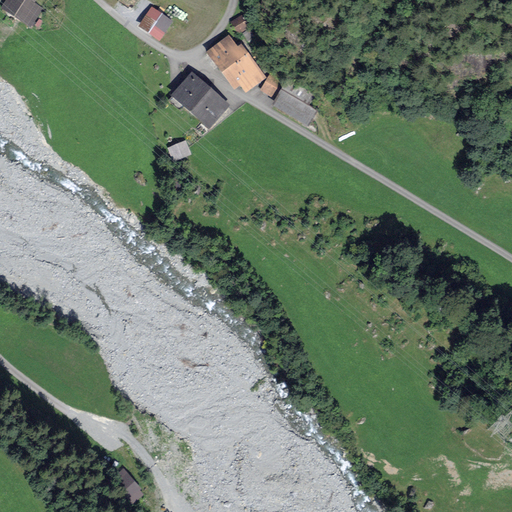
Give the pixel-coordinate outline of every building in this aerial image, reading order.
[(8,0),(4,8),(30,24),(40,9),(31,4),(33,0),(8,0)] [(167,26),(170,22),(152,10),(142,25),(160,38),(160,37),(165,40),(173,30),(167,26)] [(232,23),(239,33),(250,26),(243,16),(232,23)] [(244,39),(232,47),(227,40),(208,55),(220,71),(222,69),(233,61),(235,64),(250,53),(253,51),(244,39)] [(241,82),(246,89),(264,76),(251,60),(254,58),(250,53),(235,64),(233,61),(222,69),(236,86),(241,82)] [(278,100),(279,97),(286,84),(271,75),(262,91),(278,100)] [(177,97),(208,124),(224,106),(212,96),(215,93),(207,86),(205,89),(193,79),(177,97)] [(286,84),(279,97),(283,100),(278,107),(303,122),(304,119),(309,122),(316,110),(309,106),(312,100),(313,93),(289,79),(286,84)] [(174,160),(189,154),(185,145),(170,151),(174,160)] [(74,376),(80,367),(33,337),(26,348),(24,347),(15,361),(31,371),(33,367),(75,393),(82,381),(74,376)] [(126,499),(127,498),(132,503),(141,494),(123,472),(113,480),(118,486),(117,487),(126,499)]
